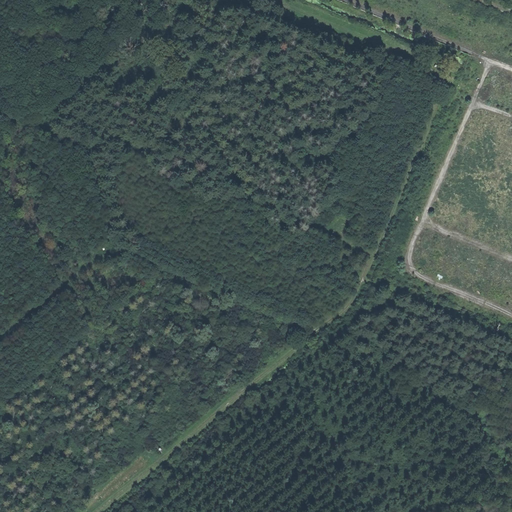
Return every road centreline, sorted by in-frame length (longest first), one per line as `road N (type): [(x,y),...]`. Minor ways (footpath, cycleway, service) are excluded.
road 1 (track): [(511,342),(361,278),(346,307),(94,511)]
road 2 (track): [(490,60),(346,0)]
